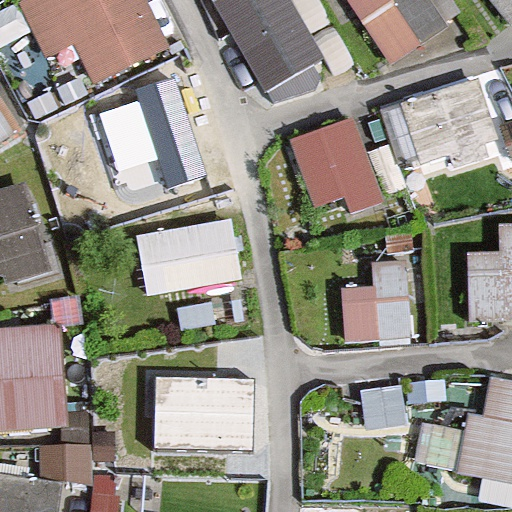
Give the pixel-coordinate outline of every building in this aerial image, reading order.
[(161,49),(136,0),(12,0),(40,57),(68,43),(89,85),(161,49)] [(281,0),(207,0),(261,92),(317,60),(281,0)] [(426,0),(345,0),(396,73),(450,35),(426,0)] [(511,28),(511,0),(488,0),(511,29),(511,28)] [(149,115),(132,121),(153,184),(216,163),(184,67),(138,83),(149,115)] [(479,85),(398,109),(420,181),(500,158),(479,85)] [(348,119),(285,139),(310,217),(373,197),(348,119)] [(20,192),(0,198),(0,284),(46,269),(20,192)] [(221,223),(138,239),(151,305),(234,288),(221,223)] [(501,259),(469,260),(470,329),(511,328),(511,230),(501,230),(501,259)] [(367,290),(332,293),(337,346),(407,340),(400,262),(365,265),(367,290)] [(55,329),(0,332),(0,433),(61,429),(55,329)] [(255,379),(156,377),(154,450),(253,452),(255,379)] [(401,380),(359,384),(365,434),(406,430),(401,380)] [(511,383),(492,380),(483,420),(469,417),(456,482),(511,493),(511,383)] [(426,413),(421,455),(458,460),(463,418),(426,413)] [(42,436),(41,470),(94,472),(96,439),(42,436)] [(67,511),(90,511),(92,478),(68,477),(67,511)] [(60,511),(64,486),(0,479),(0,511),(60,511)]
